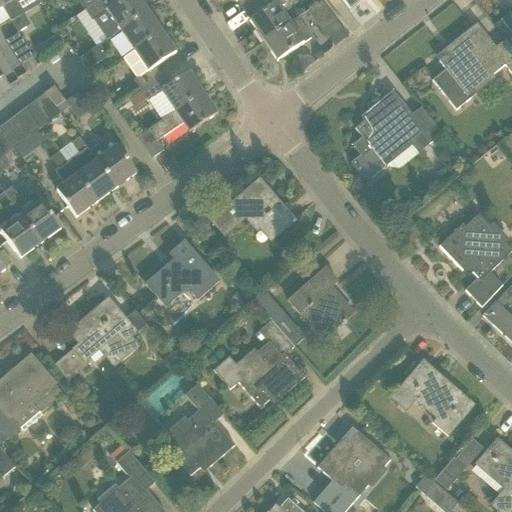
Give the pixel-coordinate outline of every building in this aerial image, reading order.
[(23,15),(22,15),(13,0),(0,0),(0,4),(2,7),(17,33),(30,25),(23,15)] [(77,0),(85,11),(100,0),(77,0)] [(148,13),(139,0),(100,0),(85,11),(93,22),(93,21),(106,40),(120,31),(148,13)] [(249,22),(263,43),(299,19),(297,17),(289,22),(283,13),(295,5),(291,0),(261,0),(259,2),(265,11),(249,22)] [(340,0),(349,11),(362,0),(340,0)] [(321,2),(311,9),(308,12),(322,32),(335,21),(321,2)] [(120,31),(133,51),(134,52),(162,33),(148,13),(120,31)] [(511,37),(511,22),(507,16),(494,26),(507,42),(511,37)] [(312,39),(301,22),(299,19),(263,43),(277,62),(312,39)] [(445,71),(432,81),(456,111),(469,100),(466,97),(504,67),(511,76),(511,50),(504,41),(496,48),(477,25),(451,45),(454,50),(439,62),(445,71)] [(140,92),(162,77),(155,67),(176,54),(162,33),(134,52),(133,51),(122,59),(136,80),(133,82),(140,92)] [(20,65),(32,58),(17,34),(5,41),(20,65)] [(59,36),(49,42),(54,50),(64,44),(59,36)] [(87,71),(103,60),(107,57),(100,46),(79,60),(87,71)] [(161,93),(175,113),(203,94),(189,73),(169,87),(162,77),(140,92),(147,103),(161,93)] [(65,102),(54,88),(45,94),(56,108),(65,102)] [(387,169),(383,163),(390,158),(392,161),(411,147),(408,143),(420,133),(429,145),(441,135),(420,109),(412,116),(393,92),(367,112),(370,117),(355,130),(362,139),(352,146),(360,156),(350,164),(366,185),(387,169)] [(56,108),(45,94),(35,102),(51,122),(61,115),(60,114),(69,108),(65,102),(56,108)] [(78,94),(68,100),(77,118),(87,112),(78,94)] [(203,94),(175,113),(149,130),(138,138),(152,159),(164,151),(157,142),(169,134),(183,125),(189,134),(217,115),(203,94)] [(51,122),(35,102),(25,110),(40,130),(51,122)] [(40,130),(25,110),(15,117),(30,138),(37,133),(40,130)] [(5,125),(20,145),(30,138),(15,117),(5,125)] [(5,125),(0,128),(0,137),(11,152),(14,150),(20,145),(5,125)] [(511,157),(511,141),(508,136),(500,142),(511,157)] [(0,157),(1,159),(11,152),(0,137),(0,157)] [(136,174),(116,147),(109,137),(89,152),(88,152),(116,189),(136,174)] [(71,144),(79,155),(68,164),(96,204),(116,189),(88,152),(89,152),(79,138),(78,138),(71,144)] [(444,147),(437,152),(436,159),(446,169),(456,161),(444,147)] [(54,171),(64,186),(56,192),(76,219),(96,204),(68,164),(59,153),(50,159),(58,169),(54,171)] [(245,221),(256,234),(272,220),(283,233),(297,222),(259,179),(209,222),(224,239),(245,221)] [(41,245),(21,218),(20,218),(11,205),(3,193),(0,195),(0,206),(2,209),(0,210),(0,234),(2,233),(20,259),(41,245)] [(21,218),(41,245),(61,230),(41,203),(21,218)] [(190,210),(194,217),(204,210),(199,203),(190,210)] [(503,287),(488,273),(511,250),(478,215),(464,227),(462,225),(439,248),(462,272),(466,268),(478,280),(465,292),(481,309),(503,287)] [(165,308),(186,289),(197,301),(219,283),(209,270),(184,242),(169,255),(173,261),(145,286),(165,308)] [(338,283),(325,269),(288,302),(307,324),(309,322),(324,340),(330,334),(353,314),(331,289),(338,283)] [(509,302),(511,298),(511,285),(502,296),(509,302)] [(229,303),(239,308),(245,297),(236,291),(229,303)] [(272,322),(273,324),(283,315),(263,292),(253,300),(272,322)] [(136,333),(108,300),(68,334),(78,345),(72,350),(83,363),(106,344),(121,362),(139,348),(131,338),(136,333)] [(511,318),(502,309),(496,303),(482,317),(483,317),(511,344),(511,318)] [(239,383),(260,409),(275,396),(279,400),(304,379),(284,356),(293,348),(272,322),(258,333),(268,344),(256,354),(238,370),(235,367),(228,359),(214,372),(230,391),(239,383)] [(161,362),(169,372),(179,363),(171,354),(161,362)] [(41,417),(39,413),(61,395),(54,387),(56,385),(31,357),(0,382),(0,430),(7,439),(20,429),(23,433),(41,417)] [(438,421),(446,411),(460,423),(473,407),(423,363),(392,399),(406,411),(415,401),(438,421)] [(162,443),(191,477),(206,464),(210,468),(235,447),(214,423),(223,415),(197,385),(184,396),(197,412),(162,443)] [(94,426),(94,425),(95,421),(92,417),(87,417),(83,420),(82,424),(85,428),(90,429),(93,427),(94,426)] [(100,421),(94,426),(93,427),(98,433),(105,428),(100,421)] [(339,444),(317,469),(341,490),(344,487),(357,498),(390,461),(356,432),(343,448),(339,444)] [(498,511),(497,511),(511,511),(511,454),(497,442),(486,454),(493,460),(483,471),(505,491),(492,506),(498,511)] [(15,469),(4,456),(0,451),(0,476),(2,479),(15,469)] [(163,511),(146,491),(155,483),(129,453),(116,464),(129,480),(92,511),(93,511),(163,511)] [(466,469),(455,460),(454,459),(434,481),(447,492),(466,469)] [(43,468),(31,479),(28,482),(34,488),(49,474),(43,468)] [(421,494),(431,481),(426,477),(415,489),(421,494)] [(27,482),(16,480),(13,493),(25,495),(27,482)] [(421,494),(442,511),(451,511),(458,504),(431,481),(421,494)] [(301,511),(287,500),(276,511),(270,511),(269,511),(268,511),(301,511)]
